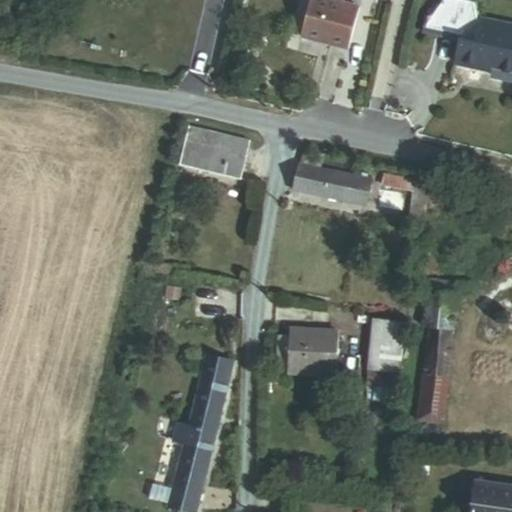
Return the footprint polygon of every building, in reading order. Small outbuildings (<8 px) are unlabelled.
[(310,0),(302,34),(355,48),(364,11),(322,0),(310,0)] [(511,24),(480,18),(476,2),(466,0),(441,0),(423,27),(423,31),(461,39),(455,64),(492,72),(491,77),(511,81),(511,24)] [(182,165),(243,179),(251,142),(190,129),(182,165)] [(295,192),(368,208),(374,181),(324,170),(327,155),(306,150),(303,166),(301,166),(295,192)] [(382,188),(414,194),(417,180),(384,174),(382,188)] [(410,225),(426,228),(430,182),(417,180),(414,194),(410,225)] [(452,379),(449,379),(461,297),(474,299),(476,286),(430,279),(423,328),(430,329),(417,422),(420,422),(418,435),(440,438),(442,425),(445,425),(452,379)] [(369,382),(401,384),(406,323),(374,321),(369,382)] [(290,376),(337,379),(340,332),(292,328),(291,338),(281,338),(279,367),(291,368),(290,376)] [(175,490),(202,496),(234,362),(208,356),(192,425),(180,422),(175,442),(186,445),(175,490)] [(511,511),(511,486),(476,481),(471,511),(511,511)] [(171,509),(181,511),(198,511),(202,496),(175,490),(171,509)]
